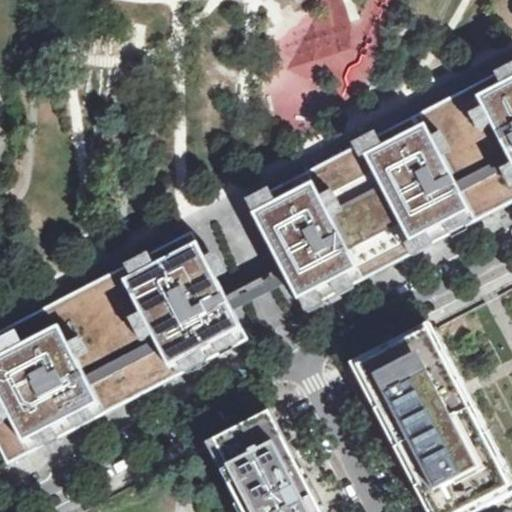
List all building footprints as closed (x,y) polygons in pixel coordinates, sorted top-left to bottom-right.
[(295,285),(308,309),(333,296),(411,256),(496,212),(511,203),(511,65),(251,200),(288,272),(295,285)] [(194,230),(0,330),(0,448),(9,465),(57,440),(153,390),(231,349),(249,340),(237,317),(231,304),(194,230)] [(288,272),(231,304),(237,317),(295,285),(288,272)] [(437,328),(362,367),(436,511),(511,511),(511,428),(493,437),(437,328)] [(324,511),(310,486),(273,413),(218,441),(233,470),(242,466),(250,479),(235,487),(247,511),(324,511)]
